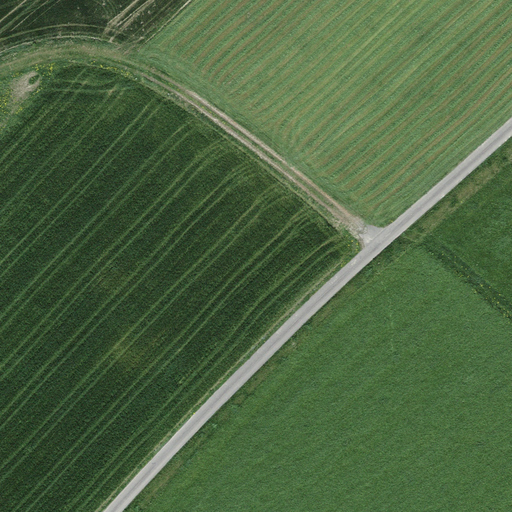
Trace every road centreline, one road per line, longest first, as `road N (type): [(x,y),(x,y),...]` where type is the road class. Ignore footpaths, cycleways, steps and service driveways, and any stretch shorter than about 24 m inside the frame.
road 1 (residential): [(511,127),(377,243),(111,511)]
road 2 (track): [(0,76),(65,58),(114,61),(212,114),(377,243)]
